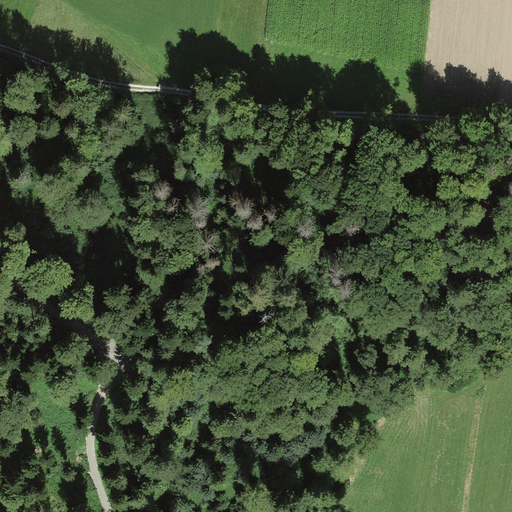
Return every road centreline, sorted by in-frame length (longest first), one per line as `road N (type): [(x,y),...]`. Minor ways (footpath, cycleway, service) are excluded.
road 1 (track): [(511,130),(454,118),(233,109),(115,88),(0,49)]
road 2 (track): [(0,267),(106,347),(111,368),(91,441),(111,511)]
